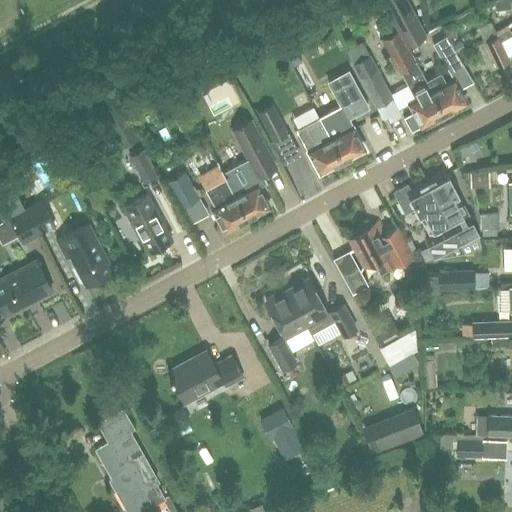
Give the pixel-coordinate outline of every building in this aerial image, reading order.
[(442,111),(384,0),(381,0),(390,16),(376,24),(382,35),(380,36),(398,70),(400,69),(414,96),(407,100),(413,110),(403,115),(410,127),(442,111)] [(384,0),(442,111),(465,99),(453,76),(445,80),(440,70),(425,78),(407,43),(426,33),(408,0),(384,0)] [(509,0),(494,0),(495,8),(511,7),(509,0)] [(447,36),(453,33),(456,25),(453,20),(442,25),(447,36)] [(279,41),(285,53),(300,45),(289,24),(274,32),(279,41)] [(484,40),(496,65),(509,58),(500,39),(511,33),(508,26),(495,32),(496,34),(484,40)] [(446,66),(460,58),(442,28),(430,34),(431,36),(429,37),(446,66)] [(272,45),(279,41),(274,32),(273,31),(266,35),(272,45)] [(346,48),(382,117),(386,115),(389,120),(401,113),(391,96),(393,95),(370,51),(369,52),(362,39),(346,48)] [(236,91),(254,82),(246,66),(228,75),(236,91)] [(340,101),(317,113),(340,157),(363,145),(351,122),(347,125),(342,116),(347,114),(340,101)] [(289,131),(272,102),(256,110),(272,140),(289,131)] [(340,157),(317,113),(294,125),(317,169),(340,157)] [(278,164),(252,116),(231,127),(257,175),(278,164)] [(158,172),(170,169),(162,142),(151,145),(158,172)] [(479,148),(476,142),(454,153),(458,159),(479,148)] [(129,153),(143,180),(156,173),(142,147),(129,153)] [(16,173),(30,161),(19,148),(5,160),(16,173)] [(232,191),(244,214),(267,202),(255,179),(247,183),(240,168),(233,172),(228,162),(212,170),(218,181),(225,177),(232,191)] [(444,168),(425,178),(449,224),(463,252),(469,251),(463,241),(479,233),(462,201),(461,202),(458,197),(458,196),(444,168)] [(199,196),(185,170),(167,180),(181,206),(199,196)] [(470,172),(470,186),(488,186),(488,171),(470,172)] [(407,181),(392,189),(404,212),(416,205),(431,234),(449,224),(425,178),(410,186),(407,181)] [(122,205),(147,251),(173,237),(148,191),(122,205)] [(244,214),(232,191),(209,203),(221,226),(244,214)] [(27,204),(41,231),(56,223),(42,196),(27,204)] [(41,231),(27,204),(20,208),(19,205),(7,211),(22,241),(41,231)] [(480,212),(481,234),(497,233),(496,226),(499,226),(498,211),(480,212)] [(347,234),(362,261),(371,257),(379,272),(413,254),(411,250),(397,224),(385,230),(379,218),(347,234)] [(84,283),(113,268),(89,221),(56,237),(65,255),(69,253),(84,283)] [(411,250),(413,254),(415,259),(423,255),(418,246),(411,250)] [(368,283),(349,248),(332,257),(351,292),(368,283)] [(0,269),(0,299),(3,305),(50,281),(35,252),(0,269)] [(473,266),(408,269),(408,278),(437,277),(438,288),(474,286),(473,266)] [(305,273),(285,284),(303,319),(310,331),(334,319),(340,330),(352,323),(339,299),(326,306),(328,309),(324,311),(323,308),(324,308),(305,273)] [(303,319),(285,284),(263,296),(282,331),(303,319)] [(388,314),(379,319),(370,324),(380,343),(399,332),(388,314)] [(511,319),(495,321),(496,335),(510,335),(510,333),(511,332),(511,319)] [(402,358),(435,343),(426,323),(393,338),(402,358)] [(279,332),(266,339),(279,363),(292,356),(279,332)] [(491,347),(510,346),(509,338),(491,339),(491,347)] [(229,350),(212,358),(205,344),(166,365),(181,395),(219,374),(223,380),(240,371),(229,350)] [(105,434),(92,440),(108,470),(106,472),(126,510),(160,492),(151,476),(154,475),(126,423),(131,421),(120,402),(95,415),(105,434)] [(272,439),(274,438),(294,427),(283,408),(261,420),(272,439)] [(393,417),(402,441),(424,433),(415,408),(393,417)] [(511,413),(476,413),(476,432),(476,433),(481,433),(511,433),(511,413)] [(476,433),(476,432),(434,432),(434,445),(456,446),(456,453),(480,454),(480,451),(499,451),(499,438),(488,438),(488,437),(481,437),(481,433),(476,433)] [(178,486),(165,491),(170,504),(183,499),(178,486)] [(210,511),(206,503),(185,511),(210,511)]
